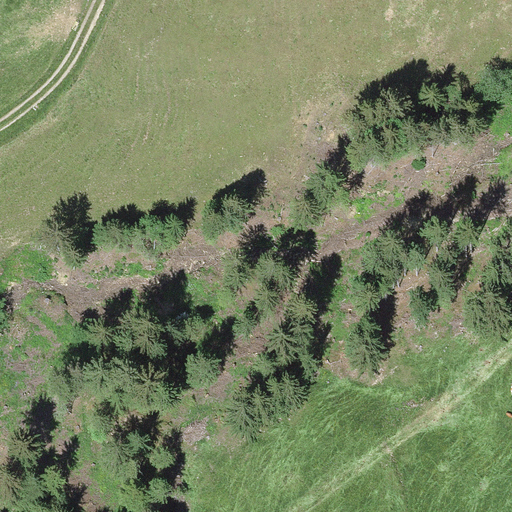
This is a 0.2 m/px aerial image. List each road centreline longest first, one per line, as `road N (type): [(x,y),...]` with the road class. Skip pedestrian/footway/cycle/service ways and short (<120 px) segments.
road 1 (track): [(511,349),(299,511)]
road 2 (track): [(122,0),(81,79),(41,109),(0,122)]
